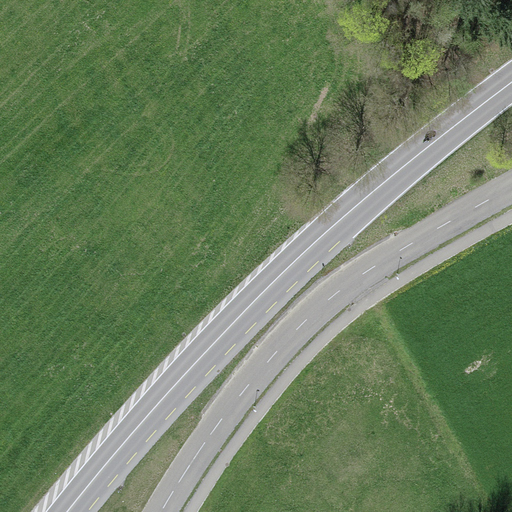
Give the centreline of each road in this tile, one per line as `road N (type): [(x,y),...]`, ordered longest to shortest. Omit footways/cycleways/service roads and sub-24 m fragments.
road 1 (primary): [(67,511),(147,415),(307,248),(511,82)]
road 2 (unclassified): [(161,511),(214,428),(302,322),(363,273),(511,186)]
